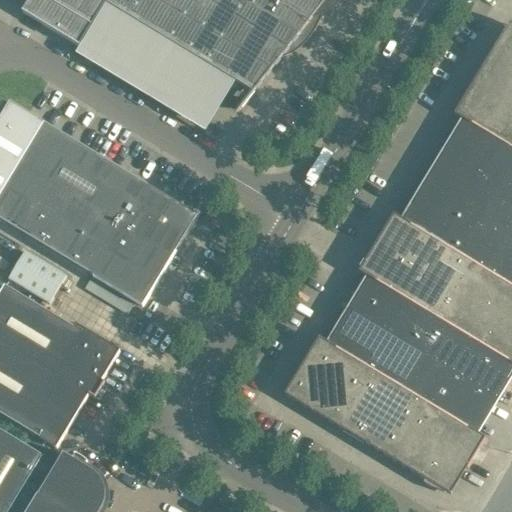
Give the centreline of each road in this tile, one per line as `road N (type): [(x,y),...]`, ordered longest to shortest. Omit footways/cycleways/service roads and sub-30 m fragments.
road 1 (tertiary): [(314,511),(207,445),(188,404),(295,213)]
road 2 (unclassified): [(0,40),(295,213)]
road 3 (tertiary): [(295,213),(425,0)]
